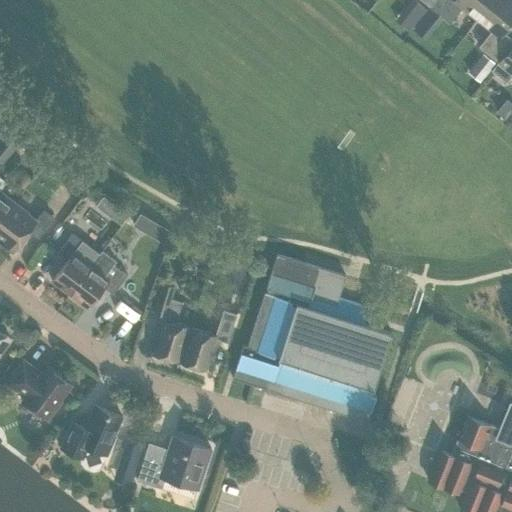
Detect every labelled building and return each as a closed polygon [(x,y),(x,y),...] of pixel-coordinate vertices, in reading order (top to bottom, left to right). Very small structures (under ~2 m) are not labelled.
[(427,9),(415,0),(409,8),(408,9),(408,10),(419,19),(423,14),(427,9)] [(491,0),(434,0),(429,6),(449,22),(462,7),(477,18),(491,0)] [(479,46),(498,61),(498,62),(511,44),(511,39),(503,32),(511,20),(511,0),(491,0),(477,18),(492,30),(479,46)] [(420,20),(413,29),(426,39),(434,29),(421,19),(420,20)] [(498,61),(491,70),(506,82),(511,73),(511,44),(498,62),(498,61)] [(480,57),(468,72),(480,82),(495,63),(483,53),(480,57)] [(9,127),(0,138),(0,161),(2,163),(22,137),(9,127)] [(0,193),(0,188),(6,181),(0,176),(0,218),(12,203),(0,193)] [(107,199),(106,197),(103,195),(95,206),(103,211),(111,201),(107,199)] [(79,220),(89,207),(81,201),(72,214),(79,220)] [(53,217),(43,209),(35,220),(12,203),(0,218),(0,241),(12,251),(28,230),(37,237),(53,217)] [(145,216),(143,214),(140,213),(133,225),(141,230),(149,218),(145,216)] [(155,231),(150,239),(161,245),(166,237),(155,231)] [(67,259),(51,280),(69,293),(99,253),(72,233),(57,252),(67,259)] [(103,286),(112,293),(127,274),(113,264),(115,260),(102,250),(99,253),(69,293),(87,307),(103,286)] [(321,268),(276,253),(266,286),(269,287),(267,292),(264,291),(246,348),(249,348),(247,353),(240,351),(232,378),(264,388),(367,421),(376,394),(370,393),(372,388),(373,388),(391,332),(363,323),(369,306),(338,297),(345,275),(321,268)] [(240,264),(236,278),(249,282),(253,268),(240,264)] [(154,311),(164,314),(152,352),(177,360),(188,326),(176,322),(182,301),(171,298),(174,286),(163,282),(154,311)] [(180,361),(205,369),(215,338),(227,342),(236,314),(223,309),(215,335),(191,327),(180,361)] [(0,351),(10,338),(0,330),(0,351)] [(24,396),(21,400),(47,420),(61,401),(59,400),(71,384),(47,366),(42,373),(23,358),(5,381),(24,396)] [(457,438),(460,439),(456,447),(454,447),(451,454),(440,450),(428,480),(458,492),(459,488),(467,491),(459,509),(467,511),(493,511),(497,502),(511,508),(511,403),(510,403),(500,428),(467,415),(457,438)] [(106,454),(113,439),(112,439),(122,416),(94,404),(84,427),(71,421),(60,447),(83,457),(81,461),(84,466),(92,470),(98,469),(105,453),(106,454)] [(162,488),(165,478),(198,488),(211,448),(172,435),(166,453),(147,447),(136,479),(162,488)] [(133,442),(131,441),(126,440),(120,458),(136,463),(142,445),(133,442)]
